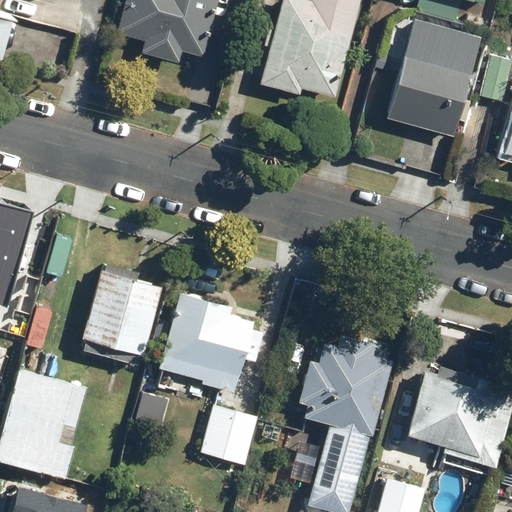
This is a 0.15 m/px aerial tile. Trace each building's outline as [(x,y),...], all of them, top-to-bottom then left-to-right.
[(66,0),(34,0),(29,18),(79,33),(86,6),(66,0)] [(124,0),(117,29),(145,37),(142,48),(180,59),(183,47),(205,53),(219,0),(124,0)] [(336,92),(359,0),(283,0),(263,80),(301,90),(303,84),(336,92)] [(399,77),(388,113),(454,132),(466,95),(482,33),(416,13),(399,77)] [(0,305),(7,307),(33,211),(0,201),(0,305)] [(144,349),(163,280),(103,264),(84,333),(86,333),(83,345),(138,359),(141,348),(144,349)] [(234,300),(180,286),(159,364),(202,375),(201,379),(236,388),(255,316),(232,310),(234,300)] [(348,510),(370,430),(374,431),(395,357),(389,355),(391,348),(388,347),(389,344),(376,341),(377,338),(327,324),(318,356),(312,355),(299,397),(307,400),(304,411),(330,419),(308,498),(348,510)] [(511,384),(431,359),(410,429),(446,440),(444,447),(496,463),(511,411),(511,384)] [(89,381),(23,364),(0,450),(0,455),(65,472),(89,381)] [(412,449),(385,443),(372,496),(399,503),(412,449)] [(79,511),(83,500),(15,482),(6,511),(79,511)]
